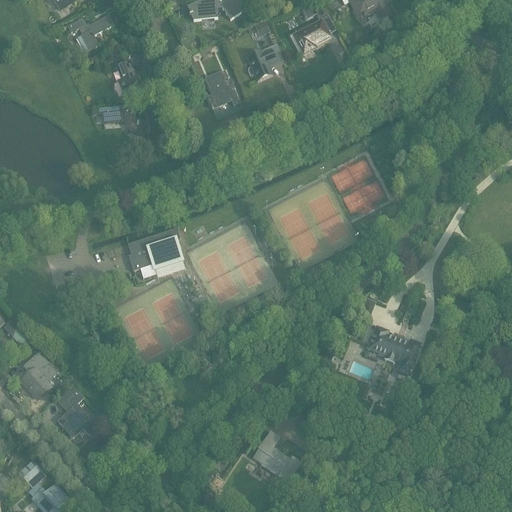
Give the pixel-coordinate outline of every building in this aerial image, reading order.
[(53,0),(61,11),(79,0),(53,0)] [(194,6),(188,10),(191,14),(190,15),(189,15),(190,16),(191,16),(193,21),(193,23),(201,22),(201,21),(214,20),(214,21),(218,20),(217,10),(222,9),(222,10),(223,12),(223,11),(226,15),(226,16),(227,16),(230,21),(230,22),(245,11),(242,7),(238,7),(237,4),(239,4),(238,1),(237,1),(236,0),(207,0),(206,0),(202,2),(202,3),(196,6),(195,5),(194,6)] [(363,0),(361,1),(360,0),(341,0),(345,7),(350,4),(353,9),(355,8),(359,16),(357,17),(362,26),(367,23),(366,21),(369,19),(368,18),(376,14),(382,24),(392,18),(381,0),(363,0)] [(324,12),(318,1),(311,5),(316,16),(324,12)] [(324,12),(316,16),(320,23),(322,23),(329,19),(325,11),(324,12)] [(115,28),(110,17),(86,30),(83,23),(69,30),(72,36),(79,32),(82,38),(79,40),(87,56),(100,49),(95,39),(115,28)] [(260,38),(272,33),(267,22),(256,27),(260,38)] [(313,53),(312,50),(331,40),(322,23),(320,23),(293,38),(304,58),(313,53)] [(273,77),(269,68),(277,65),(271,51),(263,55),(262,53),(247,60),(251,70),(249,71),(248,73),(250,77),(252,78),(254,77),(257,84),(273,77)] [(142,91),(138,80),(136,80),(130,64),(117,69),(122,82),(118,83),(123,98),(142,91)] [(213,112),(227,106),(225,103),(230,101),(234,108),(239,106),(232,90),(226,93),(222,84),(228,81),(224,74),(220,76),(220,75),(206,81),(211,93),(214,92),(216,96),(208,100),(213,112)] [(112,110),(93,112),(93,117),(103,116),(104,125),(125,123),(126,125),(126,127),(127,128),(127,129),(129,131),(130,132),(131,133),(133,135),(134,135),(135,135),(137,136),(139,137),(150,135),(148,114),(133,116),(133,107),(112,110)] [(177,231),(128,247),(131,257),(134,256),(135,260),(130,262),(133,273),(153,267),(155,271),(182,262),(176,243),(180,242),(177,231)] [(316,266),(316,254),(296,254),(296,266),(316,266)] [(391,289),(383,285),(379,294),(387,297),(391,289)] [(366,299),(361,315),(371,318),(376,302),(366,299)] [(5,328),(23,349),(31,342),(13,321),(5,328)] [(250,335),(240,341),(244,346),(272,330),(269,324),(250,335)] [(409,380),(422,349),(410,344),(409,347),(403,345),(403,344),(394,340),(393,341),(387,339),(389,335),(377,330),(368,353),(386,360),(385,363),(394,367),(395,364),(401,366),(405,368),(411,370),(408,379),(409,380)] [(329,372),(334,358),(327,355),(322,369),(329,372)] [(50,390),(46,386),(57,376),(39,356),(25,369),(32,376),(23,384),(38,401),(50,390)] [(234,363),(229,367),(236,374),(240,370),(234,363)] [(73,388),(57,403),(67,414),(58,423),(74,440),(84,431),(91,438),(100,430),(79,407),(85,401),(73,388)] [(288,407),(295,399),(288,392),(280,400),(288,407)] [(42,414),(37,417),(41,422),(46,418),(42,414)] [(272,488),(282,494),(301,466),(292,460),(289,464),(272,452),(279,441),(270,434),(253,461),(279,478),(272,488)] [(35,480),(38,484),(45,479),(32,464),(20,475),(29,486),(35,480)] [(0,501),(7,494),(6,493),(12,488),(2,478),(0,479),(0,501)] [(43,491),(32,501),(41,511),(57,511),(68,502),(55,487),(46,495),(43,491)]
